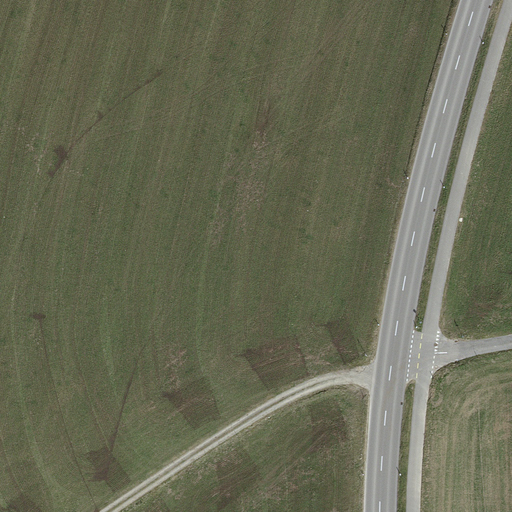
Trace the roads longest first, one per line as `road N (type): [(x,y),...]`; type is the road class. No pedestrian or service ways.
road 1 (secondary): [(477,0),(417,217),(392,363)]
road 2 (track): [(392,363),(287,396),(115,511)]
road 3 (secondary): [(392,363),(381,511)]
road 4 (unclassified): [(511,342),(392,363)]
